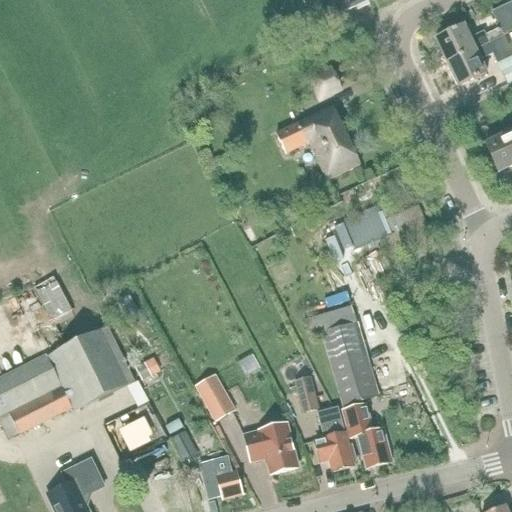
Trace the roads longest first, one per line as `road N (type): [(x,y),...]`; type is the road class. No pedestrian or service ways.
road 1 (residential): [(475,237),(400,60),(405,25),(445,0)]
road 2 (tertiary): [(289,511),(511,460)]
road 3 (unclassified): [(511,408),(475,237)]
